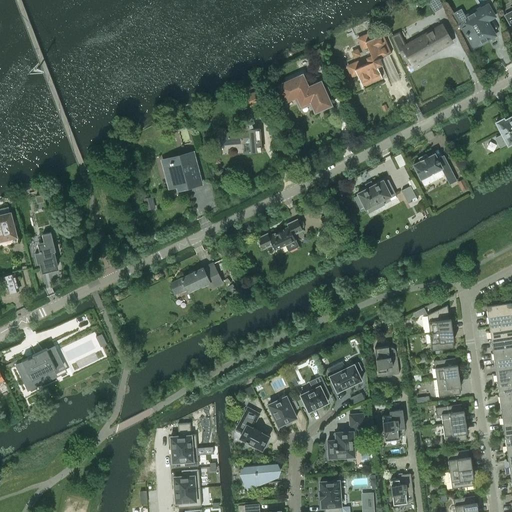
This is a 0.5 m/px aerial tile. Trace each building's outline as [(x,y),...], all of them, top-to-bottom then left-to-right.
[(438,0),(426,0),(434,11),(442,6),(438,0)] [(462,27),(463,28),(470,40),(475,37),(479,44),(495,35),(486,21),(494,16),(487,5),(480,9),(479,8),(465,16),(469,23),(462,27)] [(412,64),(451,41),(442,25),(405,46),(402,47),(403,49),(410,61),(412,64)] [(361,84),(381,75),(376,65),(381,63),(379,59),(391,53),(383,33),(370,39),(368,34),(358,38),(362,48),(367,46),(371,56),(367,58),(369,62),(359,67),(357,61),(347,66),(352,76),(357,74),(361,84)] [(399,33),(393,36),(399,51),(403,49),(402,47),(405,46),(399,33)] [(351,49),(353,57),(361,55),(359,47),(351,49)] [(319,49),(313,52),(316,58),(322,55),(319,49)] [(330,104),(323,88),(320,82),(308,88),(302,75),(279,85),(285,100),(295,96),(300,108),(311,103),(315,111),(330,104)] [(246,97),(250,106),(267,100),(264,90),(246,97)] [(261,151),(259,128),(253,128),(251,123),(254,122),(251,113),(243,115),(246,125),(240,125),(242,131),(226,132),(224,128),(218,128),(219,144),(250,142),(251,152),(261,151)] [(503,118),(495,122),(501,133),(502,134),(496,138),(500,146),(507,143),(508,145),(511,142),(511,115),(504,120),(503,118)] [(193,152),(176,156),(162,160),(169,188),(177,186),(177,188),(188,185),(189,187),(201,184),(193,152)] [(434,153),(413,164),(424,186),(445,175),(449,184),(456,180),(446,160),(439,163),(434,153)] [(358,194),(353,196),(360,210),(365,208),(365,209),(368,213),(377,208),(383,205),(383,202),(382,200),(391,196),(395,194),(388,179),(384,181),(383,180),(374,184),(372,185),(368,187),(366,188),(357,193),(358,194)] [(463,179),(457,182),(461,191),(467,188),(463,179)] [(43,201),(42,195),(42,194),(47,193),(45,183),(37,185),(40,195),(35,196),(37,202),(43,201)] [(418,187),(412,190),(410,186),(401,190),(407,201),(422,193),(418,187)] [(147,209),(154,207),(152,197),(144,199),(147,209)] [(0,240),(17,236),(10,212),(0,214),(0,240)] [(330,213),(320,218),(324,225),(328,223),(331,228),(336,225),(330,213)] [(295,239),(293,234),(302,229),(301,227),(305,225),(302,219),(298,221),(297,219),(287,224),(289,227),(269,236),(267,233),(257,238),(262,248),(272,244),(274,249),(285,244),(288,251),(298,246),(295,239)] [(51,232),(42,234),(44,242),(39,244),(40,250),(39,251),(39,252),(35,253),(37,264),(41,263),(43,271),(57,268),(53,251),(55,251),(53,241),(51,232)] [(222,282),(218,274),(212,263),(171,283),(174,292),(187,288),(188,291),(201,284),(202,285),(209,282),(212,287),(222,282)] [(14,274),(3,277),(7,293),(18,290),(14,274)] [(485,310),(486,316),(511,312),(511,311),(511,301),(509,302),(507,297),(498,302),(499,303),(487,305),(487,310),(485,310)] [(426,312),(423,307),(412,312),(415,317),(426,312)] [(427,314),(430,332),(452,329),(451,318),(449,318),(448,310),(447,308),(445,307),(442,307),(427,314)] [(511,312),(486,316),(487,323),(489,322),(490,327),(511,323),(511,312)] [(511,323),(490,327),(490,331),(488,331),(489,338),(511,334),(511,323)] [(452,329),(430,332),(432,351),(454,348),(453,340),(454,340),(452,329)] [(102,333),(96,336),(101,347),(107,344),(102,333)] [(511,334),(489,338),(490,344),(492,344),(493,348),(511,345),(511,334)] [(511,345),(493,348),(493,352),(492,353),(492,359),(511,356),(511,345)] [(23,361),(15,365),(27,389),(48,378),(46,373),(64,364),(55,346),(48,349),(47,347),(32,354),(33,355),(28,358),(28,356),(22,360),(23,361)] [(374,348),(378,376),(399,373),(397,355),(396,355),(395,350),(394,348),(392,348),(388,348),(388,346),(374,348)] [(511,356),(492,359),(493,365),(495,365),(496,369),(511,367),(511,356)] [(433,360),(436,378),(459,375),(457,364),(456,364),(455,357),(433,360)] [(342,360),(327,368),(330,375),(329,375),(337,391),(361,379),(358,372),(362,369),(358,362),(346,368),(342,360)] [(511,367),(496,369),(496,374),(495,374),(495,380),(511,378),(511,367)] [(291,369),(285,372),(288,377),(294,375),(291,369)] [(459,375),(436,378),(439,397),(460,393),(459,386),(460,386),(459,375)] [(321,376),(309,381),(313,388),(300,394),(308,411),(327,401),(325,397),(330,395),(321,376)] [(511,378),(495,380),(496,387),(498,386),(499,391),(511,389),(511,378)] [(255,393),(251,385),(244,389),(248,396),(255,393)] [(511,389),(499,391),(500,395),(498,396),(499,402),(511,399),(511,389)] [(361,392),(350,397),(353,404),(364,398),(361,392)] [(292,394),(286,396),(286,395),(268,404),(278,426),(285,423),(290,420),(296,417),(293,410),(298,407),(292,394)] [(511,399),(499,402),(499,408),(501,408),(502,412),(511,411),(511,399)] [(441,414),(443,424),(465,421),(464,410),(462,410),(461,403),(435,407),(436,415),(441,414)] [(248,407),(239,423),(239,424),(239,425),(239,426),(239,427),(239,428),(240,429),(241,430),(242,431),(243,432),(240,437),(245,440),(245,442),(253,446),(253,445),(262,449),(263,447),(265,447),(269,440),(268,438),(268,436),(260,432),(261,431),(255,427),(253,427),(253,428),(252,427),(259,413),(248,407)] [(390,415),(382,416),(385,440),(399,438),(398,436),(402,436),(403,434),(404,433),(404,427),(402,409),(389,411),(390,415)] [(511,411),(502,412),(503,417),(501,417),(502,423),(511,421),(511,411)] [(328,458),(344,457),(354,456),(354,452),(354,445),(363,444),(362,426),(364,426),(363,413),(349,414),(350,427),(352,427),(352,431),(335,432),(336,439),(327,440),(328,450),(326,450),(327,456),(328,456),(328,458)] [(465,421),(443,424),(445,442),(467,439),(466,432),(467,432),(465,421)] [(511,421),(502,423),(502,430),(504,429),(505,434),(511,432),(511,421)] [(178,427),(169,428),(171,445),(196,443),(196,434),(191,434),(190,422),(177,423),(178,427)] [(196,443),(171,445),(172,462),(174,462),(175,467),(198,465),(196,443)] [(447,452),(449,470),(472,467),(470,456),(469,456),(468,449),(447,452)] [(387,458),(388,468),(397,467),(396,457),(387,458)] [(279,475),(278,463),(277,462),(244,465),(243,466),(245,485),(258,484),(261,476),(262,476),(263,476),(264,476),(279,475)] [(472,467),(449,470),(452,488),(473,485),(472,478),(473,478),(472,467)] [(182,475),(173,476),(174,489),(200,487),(198,469),(181,470),(182,475)] [(398,479),(390,480),(393,504),(407,502),(407,500),(410,500),(412,498),(412,497),(412,491),(413,491),(410,473),(397,475),(398,479)] [(339,489),(339,480),(336,480),(333,480),(329,481),(328,479),(322,480),(321,481),(320,481),(320,490),(319,490),(320,496),(320,498),(321,498),(322,507),(341,505),(340,497),(340,489),(339,489)] [(200,487),(174,489),(175,502),(177,502),(178,507),(201,505),(200,487)] [(375,509),(374,495),(364,496),(365,510),(375,509)] [(453,498),(455,511),(478,511),(477,502),(476,502),(475,495),(453,498)] [(259,511),(259,503),(245,505),(238,506),(239,511),(245,511),(259,511)]
